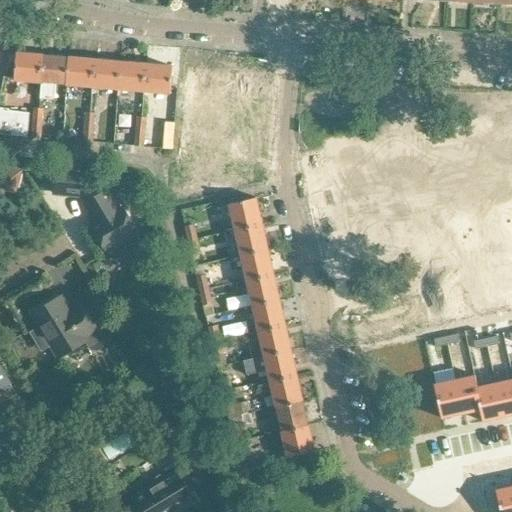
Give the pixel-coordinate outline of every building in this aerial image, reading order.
[(14,80),(40,82),(43,55),(16,53),(14,80)] [(55,84),(66,85),(68,58),(43,55),(40,82),(39,99),(54,100),(55,84)] [(66,85),(92,87),(94,60),(68,58),(66,85)] [(92,87),(118,89),(121,62),(94,60),(92,87)] [(121,62),(118,89),(120,89),(118,103),(141,105),(142,91),(144,91),(147,64),(121,62)] [(173,67),(147,64),(144,91),(171,94),(173,67)] [(213,70),(210,101),(259,104),(261,74),(213,70)] [(189,75),(188,87),(196,87),(197,76),(189,75)] [(188,87),(187,99),(195,99),(196,87),(188,87)] [(187,99),(186,111),(194,111),(195,99),(187,99)] [(210,101),(208,130),(256,134),(259,104),(210,101)] [(4,113),(5,109),(0,107),(0,133),(5,135),(27,136),(29,115),(4,113)] [(31,138),(40,138),(43,109),(34,108),(31,138)] [(186,111),(185,123),(193,123),(194,111),(186,111)] [(85,114),(84,127),(94,128),(95,114),(85,114)] [(136,116),(135,131),(144,132),(146,117),(136,116)] [(94,128),(84,127),(82,141),(93,142),(94,128)] [(185,128),(184,140),(192,141),(193,129),(185,128)] [(208,130),(205,161),(254,165),(256,134),(208,130)] [(135,131),(134,146),(143,146),(144,132),(135,131)] [(511,136),(429,155),(436,183),(441,182),(450,222),(511,208),(511,136)] [(184,140),(183,152),(191,153),(192,141),(184,140)] [(0,187),(16,192),(21,171),(0,164),(0,187)] [(82,170),(55,168),(53,194),(79,196),(82,170)] [(91,226),(107,252),(138,233),(123,207),(119,210),(107,190),(85,204),(97,223),(91,226)] [(223,232),(236,229),(262,223),(256,198),(231,203),(234,217),(221,220),(223,232)] [(236,229),(242,254),(267,248),(262,223),(236,229)] [(193,224),(185,226),(188,240),(196,238),(193,224)] [(196,238),(188,240),(192,255),(199,253),(198,249),(196,240),(196,238)] [(457,243),(418,252),(423,277),(462,269),(457,243)] [(242,254),(232,256),(238,282),(248,279),(273,273),(267,248),(242,254)] [(194,266),(200,291),(207,289),(204,276),(216,273),(214,261),(194,266)] [(462,269),(423,277),(429,302),(468,293),(462,269)] [(248,279),(254,305),(279,299),(273,273),(248,279)] [(207,289),(200,291),(203,305),(211,303),(207,289)] [(468,293),(429,302),(434,328),(473,319),(468,293)] [(41,326),(31,332),(42,351),(53,344),(60,357),(84,342),(89,350),(90,351),(94,352),(97,351),(101,350),(103,347),(104,343),(104,339),(97,328),(84,306),(70,314),(60,298),(34,313),(41,326)] [(260,330),(285,324),(279,299),(254,305),(260,330)] [(260,330),(265,355),(291,350),(285,324),(260,330)] [(208,327),(211,341),(219,339),(216,325),(208,327)] [(458,334),(446,336),(448,344),(460,342),(458,334)] [(446,336),(434,339),(436,347),(448,344),(446,336)] [(498,336),(486,339),(488,347),(499,344),(498,336)] [(219,339),(211,341),(215,356),(223,354),(219,339)] [(486,339),(474,341),(476,349),(488,347),(486,339)] [(269,371),(271,381),(297,375),(291,350),(265,355),(266,356),(244,361),(248,376),(269,371)] [(11,384),(0,366),(0,399),(14,391),(10,384),(11,384)] [(271,381),(277,406),(302,400),(297,375),(271,381)] [(475,375),(456,380),(463,413),(481,409),(480,404),(478,399),(480,398),(478,387),(475,375)] [(195,401),(190,377),(155,385),(160,408),(195,401)] [(220,378),(223,392),(231,390),(228,377),(220,378)] [(511,379),(496,383),(503,417),(511,414),(511,379)] [(456,380),(435,384),(442,418),(463,413),(456,380)] [(496,383),(478,387),(480,398),(478,399),(480,404),(481,409),(483,421),(503,417),(496,383)] [(231,390),(223,392),(226,406),(234,404),(231,390)] [(268,420),(271,434),(308,426),(302,400),(277,406),(280,417),(268,420)] [(308,426),(271,434),(274,444),(285,441),(289,458),(314,452),(308,426)] [(232,430),(235,443),(243,441),(240,428),(232,430)] [(80,430),(66,438),(74,452),(88,444),(80,430)] [(243,441),(235,443),(238,456),(246,454),(243,441)] [(180,510),(195,500),(177,471),(163,479),(161,474),(146,483),(149,488),(132,498),(140,511),(172,511),(179,508),(180,510)] [(61,489),(75,511),(84,511),(98,504),(82,476),(61,489)] [(511,511),(511,486),(496,490),(501,511),(511,511)]
